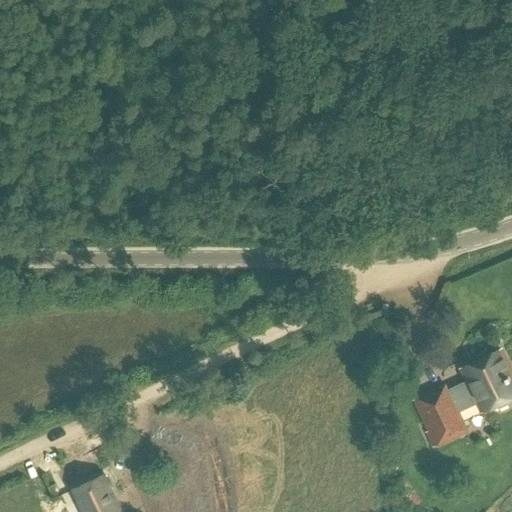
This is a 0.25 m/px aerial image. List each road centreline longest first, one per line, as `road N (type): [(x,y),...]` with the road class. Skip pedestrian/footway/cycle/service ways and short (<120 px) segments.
road 1 (tertiary): [(511,227),(411,256),(0,259)]
road 2 (track): [(0,466),(411,256)]
